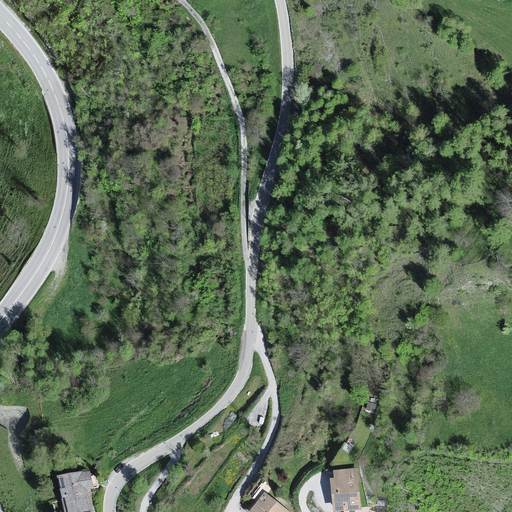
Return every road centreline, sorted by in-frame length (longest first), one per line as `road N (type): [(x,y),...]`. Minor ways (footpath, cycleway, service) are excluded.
road 1 (residential): [(109,511),(116,483),(218,407),(244,368),(261,200),(285,112),(279,0)]
road 2 (secondary): [(0,321),(54,238),(69,162),(44,70),(0,15)]
